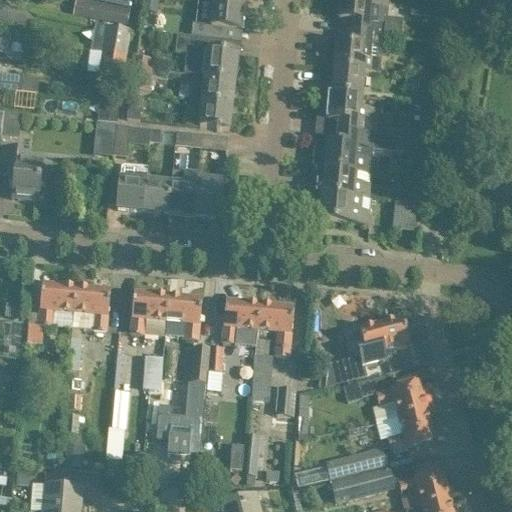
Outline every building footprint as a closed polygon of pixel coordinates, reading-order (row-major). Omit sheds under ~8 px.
[(85,0),(86,1),(129,9),(130,0),(85,0)] [(160,0),(142,0),(141,12),(159,15),(160,0)] [(354,23),(353,35),(384,38),(401,39),(403,22),(386,20),(387,10),(387,0),(340,0),(338,21),(354,23)] [(86,3),(83,18),(127,26),(130,11),(86,3)] [(193,26),(192,40),(221,43),(222,30),(239,32),(242,7),(213,3),(210,28),(193,26)] [(436,4),(417,3),(416,13),(434,15),(436,4)] [(0,21),(27,27),(30,12),(0,6),(0,21)] [(102,54),(126,57),(130,32),(106,29),(102,54)] [(382,38),(353,35),(352,47),(336,46),(334,71),(364,73),(364,74),(379,75),(382,38)] [(0,54),(5,57),(10,41),(0,38),(0,54)] [(206,63),(205,77),(234,80),(237,56),(219,54),(221,43),(192,40),(190,61),(206,63)] [(57,58),(66,59),(68,49),(59,48),(57,58)] [(99,76),(123,79),(126,57),(102,54),(99,76)] [(137,60),(136,70),(150,71),(151,61),(137,60)] [(426,78),(427,65),(413,63),(412,77),(426,78)] [(150,71),(136,70),(132,69),(129,95),(150,97),(153,72),(150,71)] [(334,71),(331,96),(331,97),(362,100),(364,74),(364,73),(334,71)] [(39,81),(23,79),(0,76),(0,91),(21,94),(38,95),(39,81)] [(194,76),(191,102),(231,107),(234,80),(205,77),(194,76)] [(412,96),(424,97),(425,81),(413,80),(412,96)] [(339,123),(339,134),(373,137),(375,113),(360,112),(362,100),(331,97),(331,96),(327,96),(325,122),(339,123)] [(127,121),(140,123),(142,103),(129,102),(127,121)] [(231,107),(191,102),(189,115),(200,116),(199,129),(228,133),(231,107)] [(2,116),(0,133),(0,138),(19,141),(22,118),(2,116)] [(148,147),(150,130),(131,129),(131,130),(117,128),(116,141),(114,159),(128,160),(129,145),(148,147)] [(412,128),(411,142),(416,142),(423,143),(424,129),(412,128)] [(151,131),(150,130),(148,147),(150,147),(150,145),(160,146),(161,133),(151,132),(151,131)] [(371,161),(373,137),(339,134),(338,146),(327,145),(325,171),(355,174),(370,176),(372,161),(371,161)] [(175,149),(199,151),(201,138),(177,136),(175,149)] [(201,138),(199,151),(226,153),(227,141),(201,138)] [(396,140),(394,154),(414,155),(415,154),(416,142),(411,142),(396,140)] [(416,142),(415,154),(422,154),(423,143),(416,142)] [(11,201),(16,202),(37,203),(38,200),(42,200),(43,191),(44,191),(45,177),(44,176),(45,167),(40,167),(41,164),(16,162),(16,154),(0,152),(0,178),(8,179),(7,188),(12,188),(11,201)] [(315,196),(319,196),(322,197),(368,201),(369,186),(354,184),(355,174),(325,171),(323,186),(316,185),(315,196)] [(170,187),(168,216),(183,218),(183,222),(193,223),(194,219),(193,218),(197,177),(184,176),(183,188),(172,187),(170,187)] [(197,177),(193,218),(194,219),(219,221),(223,179),(197,177)] [(116,212),(142,214),(145,181),(119,179),(116,212)] [(142,214),(168,216),(170,187),(172,187),(172,181),(164,180),(163,186),(146,185),(147,181),(145,181),(142,214)] [(399,194),(398,204),(418,206),(419,196),(399,194)] [(368,201),(322,197),(319,196),(318,210),(321,211),(320,222),(365,227),(366,214),(371,212),(371,204),(368,201)] [(418,206),(398,204),(395,230),(415,232),(418,206)] [(54,314),(73,316),(76,291),(42,288),(40,307),(39,316),(38,329),(40,329),(52,330),(53,330),(54,314)] [(109,294),(76,291),(73,316),(93,318),(91,335),(106,337),(109,294)] [(145,337),(164,338),(167,299),(134,296),(130,337),(144,339),(145,337)] [(184,343),(197,344),(201,302),(167,299),(164,338),(184,340),(184,343)] [(238,332),(257,334),(259,308),(225,305),(221,347),(236,348),(238,332)] [(22,321),(24,308),(10,306),(8,319),(22,321)] [(259,308),(257,334),(277,335),(275,360),(289,361),(294,311),(259,308)] [(38,329),(39,316),(28,315),(27,328),(38,329)] [(362,330),(367,351),(369,356),(409,346),(403,320),(362,330)] [(68,372),(79,373),(82,342),(71,341),(68,372)] [(257,342),(252,404),(264,404),(270,405),(272,360),(268,359),(270,343),(257,342)] [(192,384),(205,386),(208,350),(195,349),(192,384)] [(211,350),(208,374),(222,375),(224,359),(224,351),(211,350)] [(145,359),(143,391),(161,392),(163,360),(145,359)] [(327,369),(325,391),(348,385),(342,364),(327,369)] [(5,371),(3,384),(16,386),(18,374),(5,371)] [(206,387),(206,394),(220,395),(222,375),(208,374),(207,386),(206,387)] [(382,380),(344,390),(347,403),(376,396),(379,408),(393,404),(397,421),(426,414),(419,385),(386,393),(382,380)] [(80,383),(71,382),(70,392),(79,393),(80,383)] [(162,410),(159,443),(167,444),(166,459),(171,459),(170,463),(183,464),(183,460),(188,460),(188,456),(192,457),(193,449),(201,449),(205,387),(187,386),(184,420),(169,419),(170,411),(162,410)] [(275,419),(294,420),(297,392),(278,390),(275,419)] [(125,432),(128,395),(115,393),(112,431),(125,432)] [(68,398),(67,413),(78,413),(79,399),(68,398)] [(299,398),(298,443),(309,441),(309,398),(299,398)] [(342,462),(326,466),(331,484),(347,480),(386,470),(386,471),(388,471),(411,465),(407,450),(434,443),(426,414),(397,421),(401,437),(388,441),(390,451),(381,453),(381,452),(342,462)] [(78,418),(71,417),(69,436),(77,436),(78,418)] [(287,422),(275,420),(274,429),(286,430),(287,422)] [(158,432),(159,423),(147,423),(147,432),(158,432)] [(249,438),(245,479),(247,479),(255,480),(257,480),(261,439),(251,438),(249,438)] [(64,468),(83,469),(85,449),(65,447),(64,468)] [(233,448),(231,472),(242,473),(244,449),(233,448)] [(343,483),(330,487),(335,506),(348,503),(348,504),(394,493),(393,490),(399,488),(402,498),(405,511),(415,511),(420,511),(449,503),(442,474),(415,481),(411,465),(388,471),(388,472),(343,483)] [(30,475),(17,473),(15,488),(29,489),(30,475)] [(266,474),(265,484),(278,485),(279,475),(266,474)] [(247,479),(246,487),(254,488),(255,480),(247,479)] [(44,487),(41,511),(80,511),(82,490),(44,487)] [(219,505),(220,511),(260,511),(256,495),(219,505)] [(0,498),(0,506),(10,509),(12,501),(0,498)] [(420,511),(415,511),(451,511),(449,503),(420,511)]
